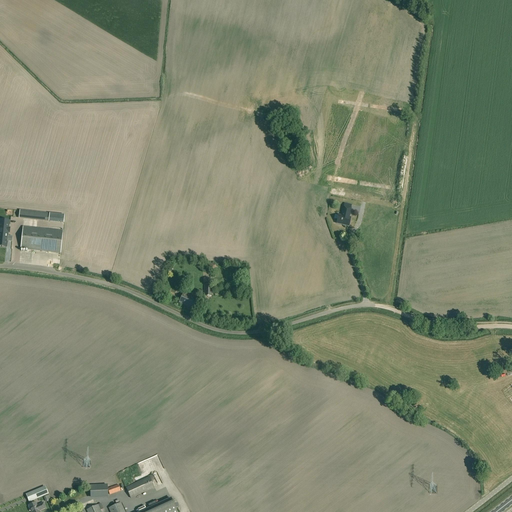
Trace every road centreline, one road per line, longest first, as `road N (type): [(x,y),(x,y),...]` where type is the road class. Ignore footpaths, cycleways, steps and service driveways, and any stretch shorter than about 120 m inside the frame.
road 1 (unclassified): [(372,306),(225,332),(123,289),(0,266)]
road 2 (track): [(511,327),(453,329),(372,306)]
